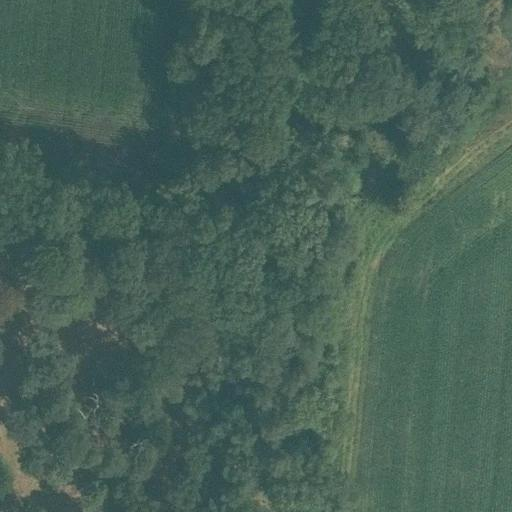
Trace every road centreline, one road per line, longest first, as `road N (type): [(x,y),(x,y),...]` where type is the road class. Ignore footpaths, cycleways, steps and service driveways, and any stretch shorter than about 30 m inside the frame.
road 1 (track): [(281,511),(329,0)]
road 2 (track): [(308,217),(0,191)]
road 3 (track): [(319,103),(441,52),(491,0)]
